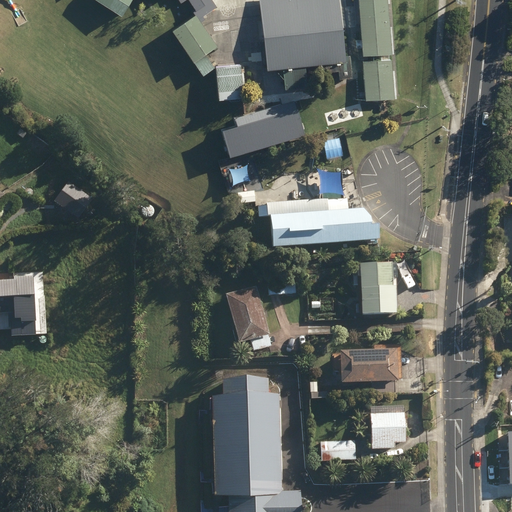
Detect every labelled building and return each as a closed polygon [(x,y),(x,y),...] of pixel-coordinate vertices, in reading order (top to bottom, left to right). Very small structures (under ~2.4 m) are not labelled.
[(94,0),(121,17),(132,0),(94,0)] [(172,32),(203,77),(215,69),(206,55),(217,47),(201,23),(205,20),(203,17),(217,8),(211,0),(177,0),(181,4),(187,0),(188,0),(196,11),(194,13),(196,16),(172,32)] [(284,68),(285,90),(307,88),(305,66),(326,65),(327,74),(339,73),(339,81),(353,80),(351,55),(345,56),(339,0),(262,0),(269,69),(284,68)] [(358,0),(363,57),(391,55),(387,0),(358,0)] [(363,62),(366,102),(395,100),(392,60),(363,62)] [(216,68),(218,101),(244,99),(241,66),(216,68)] [(298,112),(224,132),(231,157),(305,137),(298,112)] [(339,136),(324,140),(331,161),(345,157),(339,136)] [(93,200),(69,181),(54,201),(78,220),(93,200)] [(238,195),(239,207),(256,204),(255,193),(238,195)] [(258,208),(258,219),(268,219),(268,208),(258,208)] [(271,217),(273,250),(376,242),(374,210),(271,217)] [(362,286),(362,314),(397,314),(396,286),(393,286),(393,263),(360,264),(360,266),(354,266),(354,286),(362,286)] [(267,275),(269,296),(296,294),(295,274),(267,275)] [(11,326),(36,324),(33,280),(0,282),(0,315),(10,315),(11,326)] [(250,340),(253,352),(272,347),(269,336),(270,335),(257,287),(226,295),(239,343),(250,340)] [(341,351),(341,383),(398,381),(397,349),(341,351)] [(228,496),(228,511),(301,511),(301,491),(282,492),(280,394),(269,394),(268,379),(223,380),(223,396),(213,397),(215,497),(228,496)] [(372,384),(372,396),(396,395),(395,384),(372,384)] [(405,413),(370,414),(372,447),(392,446),(392,440),(406,439),(405,413)] [(352,442),(317,444),(318,463),(354,461),(352,442)]
